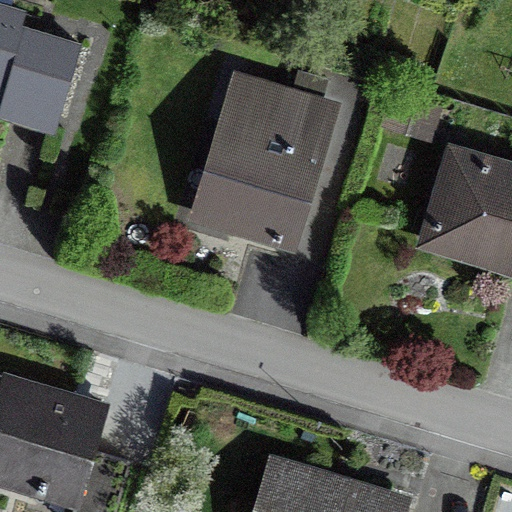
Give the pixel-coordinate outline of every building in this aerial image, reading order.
[(23,17),(27,3),(17,0),(0,0),(0,110),(53,126),(81,34),(23,17)] [(233,62),(187,215),(296,247),(341,94),(323,89),(328,74),(297,65),(293,80),(233,62)] [(393,85),(382,121),(433,137),(443,100),(393,85)] [(511,269),(511,152),(448,133),(415,241),(511,269)] [(94,444),(109,394),(3,363),(0,374),(0,481),(73,503),(70,511),(115,511),(132,455),(94,444)] [(406,511),(414,488),(271,445),(250,511),(406,511)]
